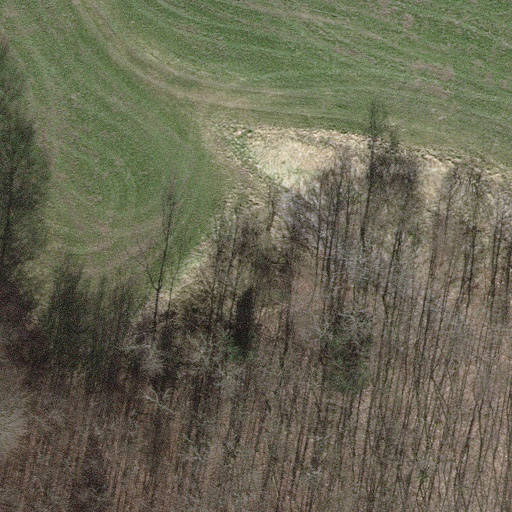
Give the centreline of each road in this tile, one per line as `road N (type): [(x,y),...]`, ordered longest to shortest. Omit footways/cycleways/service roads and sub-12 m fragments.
road 1 (track): [(93,0),(155,83),(326,110),(511,115)]
road 2 (track): [(155,83),(319,230),(511,353)]
